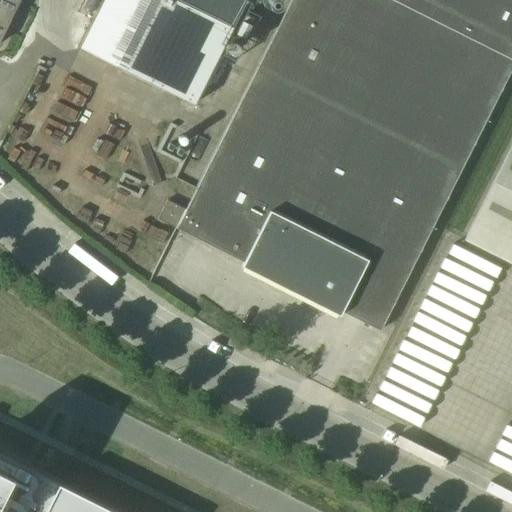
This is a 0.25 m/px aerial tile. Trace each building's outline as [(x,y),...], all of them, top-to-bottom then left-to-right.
[(0,0),(0,42),(21,0),(0,0)] [(246,0),(106,0),(83,47),(195,103),(246,0)] [(167,200),(158,219),(176,228),(380,330),(511,66),(511,0),(290,0),(186,209),(167,200)] [(511,144),(465,240),(511,263),(511,144)] [(0,511),(111,511),(0,457),(0,511)]
